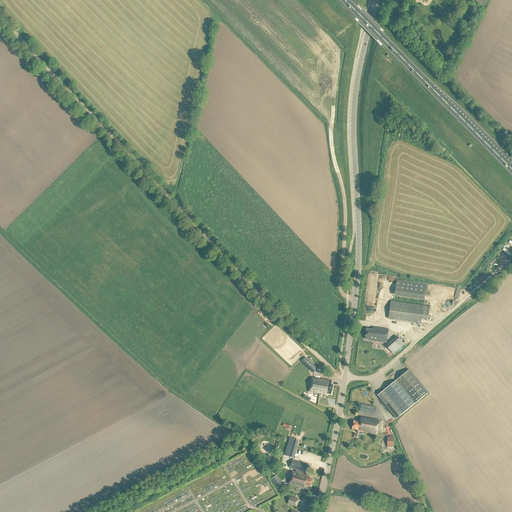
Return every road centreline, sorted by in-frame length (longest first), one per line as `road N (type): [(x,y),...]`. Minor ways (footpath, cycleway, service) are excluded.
road 1 (track): [(344,378),(0,15)]
road 2 (tertiary): [(344,378),(358,262),(354,97),(375,0)]
road 3 (trunk): [(511,169),(344,0)]
road 4 (unclassified): [(344,378),(368,378),(386,367),(511,257)]
road 5 (track): [(355,301),(341,293),(345,212),(337,167)]
road 6 (tertiary): [(316,511),(344,378)]
